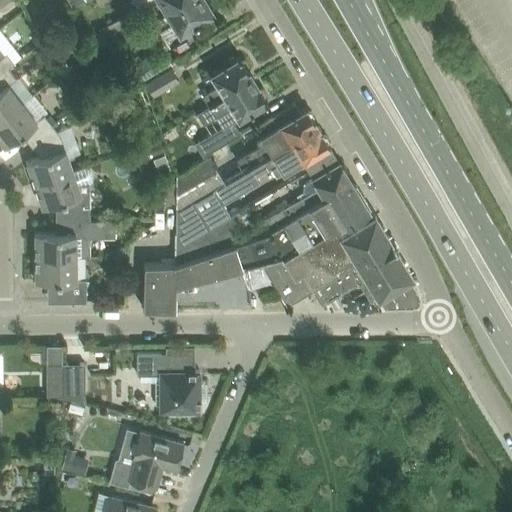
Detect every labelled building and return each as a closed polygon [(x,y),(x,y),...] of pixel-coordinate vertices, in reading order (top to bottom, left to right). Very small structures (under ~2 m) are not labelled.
[(156,0),(145,6),(152,18),(181,0),(156,0)] [(181,0),(152,18),(159,29),(173,20),(180,31),(213,11),(211,9),(212,6),(208,0),(181,0)] [(38,12),(28,18),(34,30),(45,24),(38,12)] [(109,24),(103,27),(110,38),(116,35),(127,29),(120,18),(109,24)] [(6,51),(14,62),(22,55),(1,27),(0,27),(0,48),(4,53),(6,51)] [(116,35),(110,38),(117,49),(122,46),(125,44),(133,39),(127,29),(116,35)] [(104,30),(84,38),(89,49),(108,42),(104,30)] [(0,72),(14,62),(6,51),(4,53),(0,48),(0,72)] [(136,63),(143,77),(170,62),(163,48),(136,63)] [(203,95),(209,104),(253,77),(247,67),(249,64),(245,59),(242,59),(240,55),(236,58),(233,56),(228,59),(228,62),(211,73),(218,85),(203,95)] [(0,118),(22,101),(8,83),(16,77),(8,67),(15,62),(14,62),(0,72),(0,118)] [(146,82),(153,94),(179,78),(171,66),(146,82)] [(8,83),(22,101),(34,93),(20,75),(16,77),(8,83)] [(209,104),(197,112),(204,124),(217,116),(223,125),(205,136),(214,150),(242,133),(241,130),(234,120),(233,118),(237,116),(238,118),(256,107),(258,109),(263,105),(263,102),(267,100),(265,96),(266,93),(263,88),(260,88),(253,77),(209,104)] [(22,101),(36,119),(44,113),(48,110),(34,93),(22,101)] [(22,101),(0,118),(0,138),(5,145),(22,132),(25,129),(33,139),(53,123),(44,113),(36,119),(22,101)] [(294,102),(255,127),(271,153),(318,125),(313,117),(314,114),(312,111),(309,110),(307,107),(301,110),(300,111),(294,102)] [(40,156),(27,161),(35,183),(73,170),(68,154),(65,147),(64,148),(56,138),(61,134),(57,129),(53,123),(33,139),(45,154),(40,156)] [(72,124),(57,129),(61,134),(56,138),(64,148),(65,147),(68,154),(80,150),(72,124)] [(176,234),(176,246),(207,227),(230,214),(224,204),(260,182),(256,177),(271,168),(277,177),(303,161),(313,155),(330,144),(327,141),(328,138),(326,135),(324,134),(318,125),(271,153),(243,170),(226,180),(178,209),(176,234)] [(214,150),(205,136),(196,142),(204,155),(214,150)] [(161,141),(150,145),(154,155),(165,151),(161,141)] [(172,169),(165,151),(154,155),(161,174),(172,169)] [(178,190),(178,209),(225,181),(210,155),(179,174),(178,190)] [(305,194),(262,218),(270,230),(272,229),(271,228),(274,227),(352,180),(347,172),(347,169),(345,165),(342,164),(340,161),(323,172),(313,178),(308,180),(305,182),(303,186),(303,190),(305,194)] [(73,170),(35,183),(43,206),(56,201),(61,200),(61,219),(90,219),(90,182),(92,179),(93,174),(90,169),(86,165),(73,170)] [(240,240),(175,262),(175,284),(241,266),(294,252),(337,226),(342,235),(376,215),(357,184),(355,185),(352,180),(274,227),(271,228),(272,229),(270,230),(240,240)] [(176,246),(175,262),(240,240),(234,230),(245,223),(237,210),(230,214),(207,227),(176,246)] [(391,240),(376,215),(342,235),(337,226),(294,252),(241,266),(248,285),(271,278),(287,305),(313,289),(391,240)] [(61,231),(35,231),(35,255),(76,255),(89,255),(89,242),(87,242),(87,237),(115,237),(115,219),(94,219),(90,219),(61,219),(61,231)] [(395,242),(391,240),(313,289),(322,304),(359,282),(371,301),(378,297),(384,306),(412,306),(416,305),(420,301),(420,296),(418,292),(410,278),(413,276),(397,251),(398,247),(395,242)] [(56,301),(86,301),(86,278),(76,278),(76,255),(35,255),(35,279),(55,279),(56,301)] [(175,284),(175,262),(144,262),(143,308),(175,308),(175,284)] [(143,351),(137,351),(137,372),(137,374),(143,373),(160,373),(160,379),(155,379),(155,403),(160,403),(160,409),(180,409),(200,409),(200,369),(195,369),(189,369),(189,363),(170,363),(170,351),(143,351)] [(47,396),(63,396),(63,362),(47,362),(47,396)] [(63,362),(63,396),(85,402),(85,362),(63,362)] [(4,381),(4,389),(9,394),(17,394),(21,389),(21,381),(17,376),(9,376),(4,381)] [(116,458),(109,482),(151,493),(154,485),(157,486),(162,464),(175,468),(183,441),(163,436),(143,430),(141,429),(133,456),(135,457),(134,463),(116,458)] [(66,452),(62,468),(85,475),(87,465),(83,463),(83,461),(72,458),(74,452),(67,450),(66,452)] [(152,511),(155,505),(112,494),(108,511),(152,511)]
